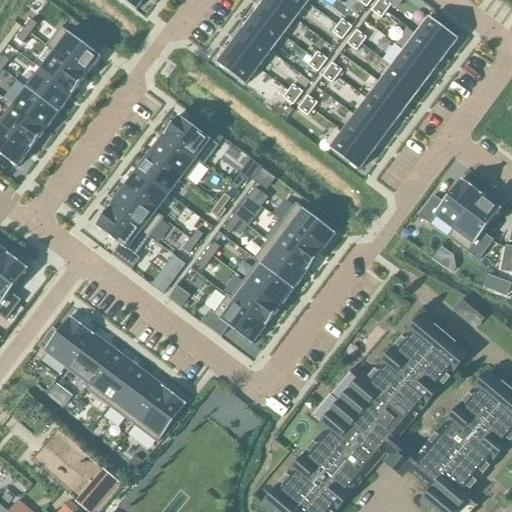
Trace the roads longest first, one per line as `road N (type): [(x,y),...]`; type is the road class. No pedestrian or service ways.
road 1 (residential): [(445,140),(259,390),(81,260)]
road 2 (residential): [(30,222),(197,0)]
road 3 (residential): [(0,370),(81,260)]
